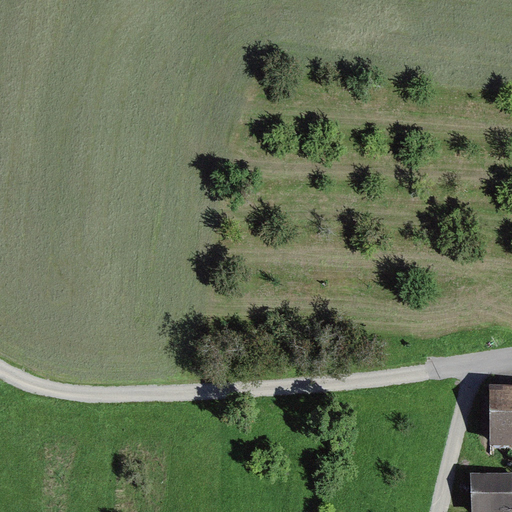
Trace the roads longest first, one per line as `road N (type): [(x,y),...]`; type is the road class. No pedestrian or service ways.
road 1 (track): [(472,368),(99,394),(0,363)]
road 2 (track): [(441,511),(472,368)]
